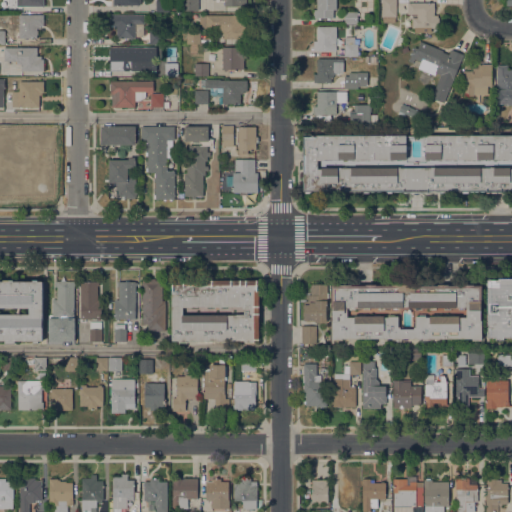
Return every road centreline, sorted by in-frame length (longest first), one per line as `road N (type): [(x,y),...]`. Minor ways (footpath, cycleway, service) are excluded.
road 1 (residential): [(511,441),(0,443)]
road 2 (residential): [(279,511),(279,0)]
road 3 (residential): [(77,237),(75,0)]
road 4 (primary): [(511,237),(378,237)]
